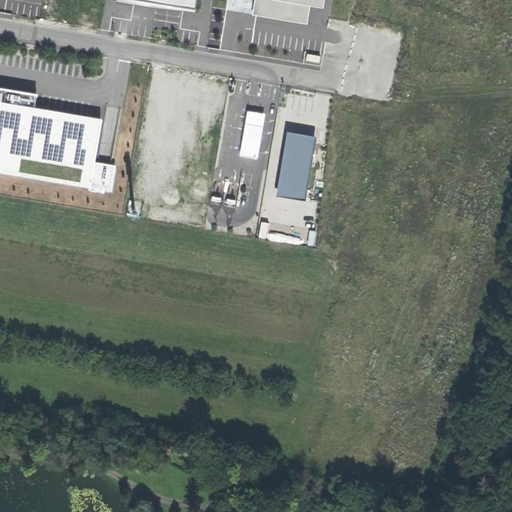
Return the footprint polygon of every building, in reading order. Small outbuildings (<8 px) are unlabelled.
[(196,0),(115,0),(116,1),(132,3),(155,7),(183,11),(187,12),(195,13),(196,0)] [(254,0),(252,15),(281,20),(307,24),(310,5),(322,7),(323,0),(254,0)] [(114,170),(93,166),(93,162),(100,120),(87,117),(41,110),(33,109),(36,95),(0,88),(0,171),(111,191),(114,170)] [(287,131),(286,139),(315,144),(316,137),(306,135),(287,131)] [(315,144),(286,139),(277,188),(306,194),(315,144)] [(305,201),(306,194),(277,188),(276,196),(305,201)]
